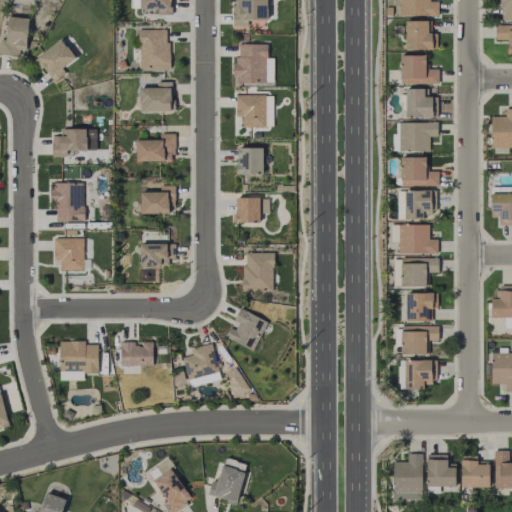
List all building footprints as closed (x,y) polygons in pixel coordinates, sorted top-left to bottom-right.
[(140,0),(140,10),(170,11),(170,0),(140,0)] [(247,19),(267,19),(267,0),(233,0),(233,26),(247,26),(247,19)] [(429,0),(398,0),(399,15),(438,16),(438,1),(429,1),(429,0)] [(511,20),(511,0),(500,0),(500,20),(511,20)] [(28,19),(8,16),(5,40),(0,39),(0,54),(23,57),(28,19)] [(428,20),(405,21),(405,49),(436,48),(436,33),(428,33),(428,20)] [(507,53),(511,53),(511,24),(495,24),(495,39),(507,40),(507,53)] [(169,68),(168,29),(139,30),(139,68),(169,68)] [(66,72),(62,68),(75,58),(61,39),(36,58),(53,82),(66,72)] [(273,83),(273,58),(267,58),(267,44),(235,44),(235,83),(273,83)] [(400,55),(400,84),(438,84),(438,68),(426,69),(425,55),(400,55)] [(140,88),(140,111),(171,111),(171,81),(157,81),(157,87),(140,88)] [(405,117),(433,117),(432,96),(424,96),(424,88),(405,89),(405,117)] [(272,95),(236,94),(236,116),(242,116),(242,126),(272,127),(272,95)] [(491,116),(490,147),(511,147),(511,108),(505,108),(505,116),(491,116)] [(429,151),(429,137),(437,137),(437,122),(399,121),(398,151),(429,151)] [(52,135),(52,156),(66,156),(66,150),(86,150),(86,128),(61,128),(61,136),(52,135)] [(173,133),(160,133),(160,139),(135,140),(136,161),(174,161),(173,133)] [(262,147),(236,148),(237,174),(263,173),(262,147)] [(438,185),(438,170),(426,171),(426,157),(400,157),(401,186),(438,185)] [(50,203),(56,203),(56,221),(83,221),(83,183),(50,183),(50,203)] [(140,213),(173,214),(174,186),(160,185),(160,192),(140,191),(140,213)] [(511,225),(511,185),(490,186),(490,216),(499,216),(500,225),(511,225)] [(431,190),(403,190),(403,201),(397,202),(397,219),(431,219),(431,190)] [(234,198),(235,222),(260,222),(259,213),(268,213),(268,197),(234,198)] [(429,225),(398,224),(398,253),(437,253),(437,239),(429,239),(429,225)] [(83,270),(83,238),(54,238),(53,259),(60,260),(60,270),(83,270)] [(174,243),(140,244),(140,266),(160,265),(160,258),(175,258),(174,243)] [(272,291),(273,253),(243,252),(242,291),(272,291)] [(423,262),(400,263),(401,286),(426,286),(426,272),(438,272),(437,258),(423,258),(423,262)] [(491,317),(511,317),(511,285),(497,285),(497,297),(491,297),(491,317)] [(429,321),(428,308),(435,308),(435,292),(405,293),(406,321),(429,321)] [(267,321),(239,308),(231,324),(225,337),(253,350),(267,321)] [(438,340),(438,326),(401,325),(400,354),(426,354),(426,340),(438,340)] [(97,344),(85,344),(85,341),(59,341),(59,379),(83,379),(83,373),(97,373),(97,344)] [(120,365),(152,366),(152,341),(141,341),(141,343),(120,343),(120,365)] [(190,387),(220,379),(211,342),(190,348),(192,355),(182,357),(190,387)] [(511,352),(506,353),(506,350),(490,350),(491,384),(505,383),(505,392),(511,391),(511,352)] [(424,384),(431,383),(431,359),(401,360),(402,389),(424,389),(424,384)] [(223,373),(234,397),(248,391),(237,367),(223,373)] [(0,425),(8,424),(0,392),(0,425)] [(511,460),(508,460),(508,450),(494,450),(495,488),(511,487),(511,460)] [(393,461),(392,499),(421,499),(422,454),(407,453),(407,462),(393,461)] [(455,463),(447,464),(447,454),(426,454),(427,493),(439,493),(439,487),(455,486),(455,463)] [(489,462),(475,462),(475,458),(461,457),(461,487),(489,487),(489,462)] [(236,503),(246,463),(228,459),(226,466),(222,465),(217,482),(211,480),(207,496),(236,503)] [(167,511),(171,511),(190,502),(172,468),(153,478),(164,500),(162,502),(167,511)] [(39,511),(61,511),(66,499),(46,493),(39,511)]
